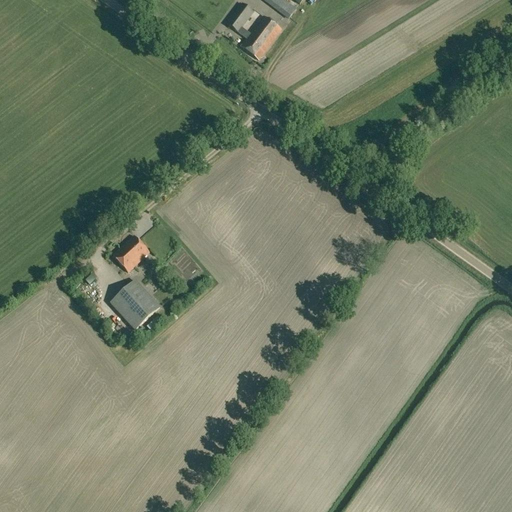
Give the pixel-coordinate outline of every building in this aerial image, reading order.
[(268,0),(266,3),(291,20),(297,11),(282,0),(268,0)] [(240,48),(258,61),(281,31),(263,17),(250,35),(241,29),(253,13),(242,5),(227,25),(246,40),(240,48)] [(112,257),(128,273),(149,254),(134,237),(112,257)] [(95,275),(88,279),(93,290),(101,286),(95,275)] [(109,303),(134,330),(160,308),(135,280),(109,303)] [(157,317),(146,327),(151,332),(162,321),(157,317)]
